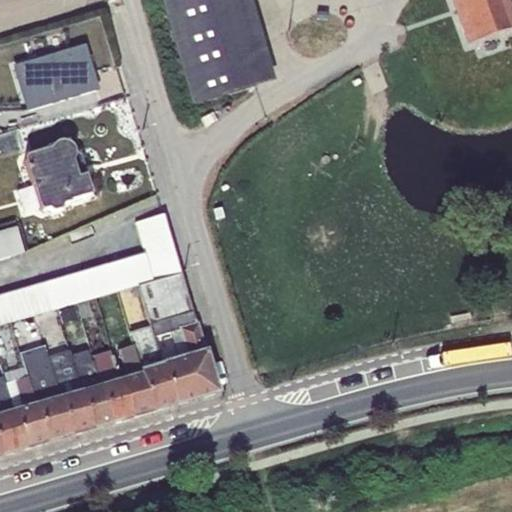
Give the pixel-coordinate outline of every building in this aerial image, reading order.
[(248,0),(159,0),(191,106),(273,82),(248,0)] [(450,0),(467,47),(511,30),(511,23),(503,0),(450,0)] [(82,51),(13,72),(25,112),(95,92),(82,51)] [(31,187),(16,191),(23,213),(38,209),(41,211),(47,209),(52,213),(59,211),(61,204),(66,204),(69,202),(89,196),(84,178),(73,181),(70,170),(73,169),(71,162),(72,160),(72,157),(72,156),(72,153),(70,150),(69,148),(68,147),(66,146),(65,145),(64,145),(61,144),(59,145),(58,145),(54,146),(53,147),(52,148),(50,151),(24,159),(23,161),(31,187)] [(138,287),(180,274),(163,215),(134,224),(143,255),(0,295),(0,327),(57,310),(73,306),(138,287)] [(0,259),(23,253),(15,227),(0,230),(0,259)] [(180,274),(138,287),(149,325),(191,312),(180,274)] [(73,306),(57,310),(62,326),(77,321),(73,306)] [(191,312),(149,325),(150,327),(153,338),(171,333),(179,362),(161,367),(172,407),(216,395),(191,312)] [(153,338),(150,327),(129,333),(130,338),(133,348),(152,414),(172,407),(161,367),(153,338)] [(23,367),(21,368),(45,445),(69,438),(47,358),(44,347),(20,354),(23,367)] [(127,379),(118,381),(129,420),(152,414),(133,348),(119,351),(127,379)] [(86,350),(70,356),(91,431),(110,426),(89,357),(86,350)] [(68,351),(47,358),(69,438),(91,431),(70,356),(68,351)] [(110,351),(89,357),(110,426),(129,420),(118,381),(110,351)] [(45,445),(21,368),(1,374),(2,378),(23,451),(45,445)] [(2,378),(0,378),(0,457),(23,451),(2,378)]
